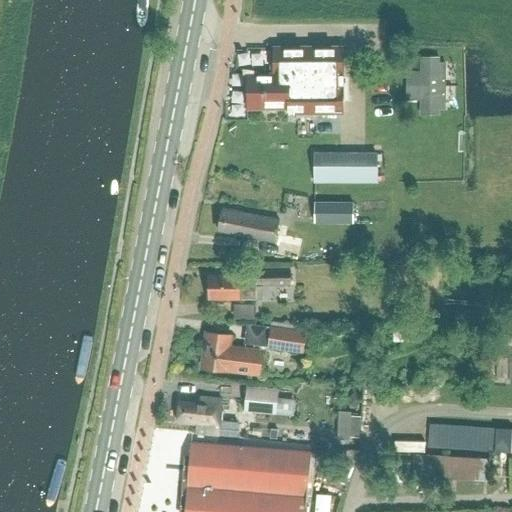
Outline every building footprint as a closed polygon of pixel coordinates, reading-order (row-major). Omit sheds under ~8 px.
[(273,74),(247,74),(247,109),(287,109),(287,114),(342,113),(341,47),(273,47),(273,74)] [(420,108),(444,108),(444,64),(420,64),(420,108)] [(376,153),(314,153),(314,177),(376,178),(376,153)] [(314,202),(313,223),(353,224),(353,202),(314,202)] [(221,208),(217,230),(274,241),(272,255),(298,260),(302,239),(285,235),(286,226),(278,224),(279,219),(221,208)] [(431,265),(419,265),(416,265),(415,276),(431,277),(431,265)] [(255,270),(255,286),(261,286),(289,285),(289,271),(255,270)] [(255,287),(252,287),(252,275),(208,275),(208,299),(255,299),(255,287)] [(245,322),(242,344),(302,353),(305,331),(245,322)] [(224,369),(260,374),(263,352),(227,347),(229,335),(207,332),(202,368),(224,371),(224,369)] [(492,359),(453,359),(453,378),(465,378),(465,380),(492,379),(492,359)] [(276,414),(276,412),(278,391),(278,389),(246,387),(245,393),(243,411),(276,414)] [(218,435),(219,425),(221,399),(199,397),(198,403),(178,401),(176,421),(196,423),(195,433),(218,435)] [(352,439),(352,414),(332,414),(332,438),(352,439)] [(447,442),(447,426),(412,425),(412,442),(447,442)] [(457,426),(457,449),(498,449),(498,427),(457,426)] [(185,511),(304,511),(309,452),(191,442),(185,511)] [(412,454),(410,478),(486,480),(488,455),(412,454)] [(407,485),(410,460),(392,459),(389,483),(407,485)]
